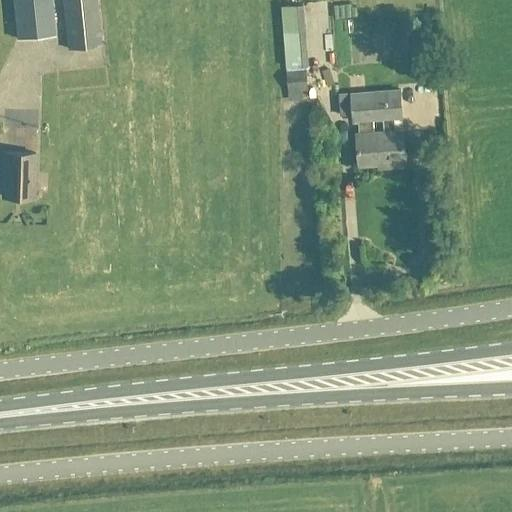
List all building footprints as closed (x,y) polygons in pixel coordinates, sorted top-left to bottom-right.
[(13,0),(17,40),(54,37),(50,0),(13,0)] [(62,0),(68,51),(101,47),(96,0),(62,0)] [(308,68),(303,5),(281,6),(287,93),(308,91),(306,68),(308,68)] [(400,91),(378,93),(380,122),(383,122),(384,130),(380,131),(383,164),(388,163),(388,167),(408,166),(405,129),(395,130),(395,121),(402,120),(400,91)] [(380,122),(378,93),(338,96),(340,117),(353,116),(353,124),(358,123),(359,132),(355,132),(357,165),(383,164),(380,131),(374,131),(373,122),(380,122)] [(0,112),(0,129),(23,128),(22,112),(0,112)] [(3,168),(1,198),(33,199),(35,155),(1,154),(0,168),(3,168)]
